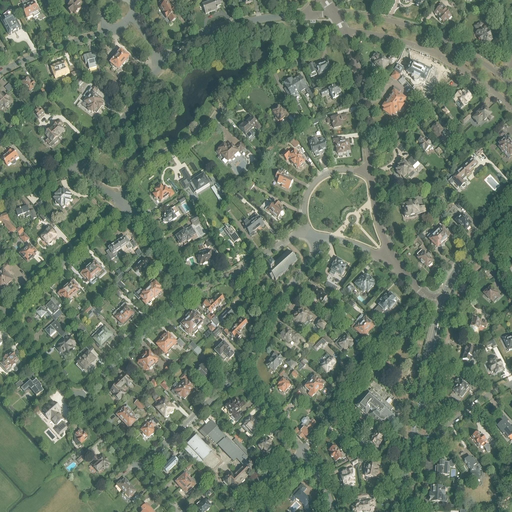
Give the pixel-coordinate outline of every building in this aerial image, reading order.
[(26,19),(32,15),(23,0),(21,1),(22,3),(24,7),(21,9),(26,19)] [(33,2),(30,4),(28,0),(23,0),(32,15),(34,18),(40,14),(33,2)] [(79,8),(82,5),(78,0),(72,0),(72,1),(73,2),(68,6),(69,8),(67,10),(71,15),(73,12),(75,15),(81,10),(79,8)] [(165,0),(159,3),(161,7),(160,8),(167,20),(168,19),(171,23),(176,20),(174,16),(176,15),(175,14),(177,13),(173,8),(172,9),(168,3),(167,4),(165,0)] [(217,8),(221,7),(218,0),(209,0),(211,2),(202,6),(206,15),(218,11),(217,8)] [(447,13),(452,7),(448,3),(445,7),(443,9),(440,7),(434,14),(437,17),(437,18),(444,24),(451,17),(447,13)] [(9,35),(20,29),(11,11),(6,14),(8,19),(2,22),(9,35)] [(489,43),(493,41),(492,39),(492,38),(491,37),(488,32),(488,31),(487,29),(486,29),(485,28),(483,29),(482,27),(480,23),(474,27),(476,30),(477,30),(478,32),(476,34),(478,38),(478,39),(479,41),(480,41),(483,46),(486,44),(487,44),(489,43)] [(119,71),(118,71),(119,70),(120,70),(122,68),(122,67),(126,62),(127,62),(128,60),(128,59),(129,58),(125,55),(125,54),(124,53),(123,53),(121,52),(119,55),(117,53),(115,53),(111,59),(111,60),(112,61),(110,63),(110,64),(110,65),(111,67),(112,68),(111,70),(117,75),(119,71)] [(89,70),(97,68),(95,56),(91,57),(91,55),(84,57),(86,65),(88,65),(89,70)] [(376,55),(372,59),(376,63),(374,64),(382,71),(389,63),(391,65),(396,60),(391,56),(386,61),(385,60),(385,59),(382,57),(381,57),(380,58),(376,55)] [(66,64),(65,64),(65,62),(51,68),(51,70),(51,71),(52,73),(53,74),(54,77),(59,75),(60,76),(61,78),(69,75),(66,67),(67,66),(66,64)] [(411,63),(407,73),(408,74),(412,76),(411,78),(414,79),(413,80),(413,81),(414,81),(414,82),(415,82),(415,83),(416,83),(417,83),(418,82),(418,81),(419,82),(420,79),(425,81),(427,82),(431,72),(429,72),(429,71),(423,69),(424,68),(422,67),(421,68),(419,67),(419,66),(417,65),(416,66),(411,63)] [(330,66),(329,66),(328,66),(328,65),(327,64),(324,65),(322,66),(321,65),(315,68),(314,65),(307,69),(311,77),(316,75),(315,72),(316,71),(319,78),(321,77),(322,77),(327,75),(333,73),(331,70),(332,69),(331,68),(330,66)] [(393,71),(395,72),(399,75),(403,70),(396,66),(393,71)] [(73,80),(81,77),(79,71),(71,74),(73,80)] [(396,81),(399,77),(400,76),(399,75),(395,72),(391,77),(396,81)] [(76,88),(84,81),(80,77),(73,85),(76,88)] [(310,90),(307,84),(305,85),(299,77),(293,82),(298,91),(300,94),(305,90),(307,92),(310,90)] [(34,88),(36,87),(32,82),(31,83),(27,79),(24,81),(23,81),(21,82),(21,83),(21,84),(28,93),(30,95),(33,93),(32,91),(34,88)] [(298,91),(293,82),(291,80),(284,84),(292,96),(298,91)] [(315,95),(320,93),(322,98),(330,94),(331,96),(333,100),(341,96),(337,86),(328,90),(322,92),(320,87),(318,88),(314,90),(313,91),(315,95)] [(401,109),(402,106),(401,105),(404,100),(400,97),(401,95),(399,94),(400,92),(394,88),(391,92),(393,93),(390,98),(391,98),(388,103),(387,103),(384,105),(383,108),(386,110),(384,112),(387,115),(390,116),(391,114),(394,115),(397,111),(399,112),(401,109)] [(104,103),(102,101),(94,95),(96,92),(91,89),(87,95),(89,96),(87,99),(84,102),(89,106),(88,108),(89,109),(88,110),(91,113),(92,111),(96,114),(99,110),(100,110),(103,106),(102,106),(104,103)] [(316,97),(315,95),(313,91),(308,94),(313,102),(317,100),(315,97),(316,97)] [(460,93),(453,100),(455,102),(456,103),(455,103),(460,110),(464,106),(466,106),(467,105),(467,104),(468,103),(471,99),(470,97),(470,96),(469,94),(468,94),(467,95),(465,92),(464,93),(463,92),(460,94),(460,93)] [(5,108),(10,104),(8,101),(10,99),(6,95),(4,97),(2,95),(0,96),(0,106),(1,107),(3,105),(5,108)] [(298,105),(297,103),(294,98),(289,101),(293,105),(294,105),(295,107),(298,105)] [(272,112),(272,113),(276,118),(275,119),(277,122),(279,120),(279,121),(283,118),(284,117),(287,120),(288,119),(292,124),(294,122),(290,117),(283,109),(282,110),(279,107),(275,110),(274,110),(273,110),(272,110),(272,111),(272,112)] [(477,115),(472,119),(477,125),(482,120),(483,121),(487,118),(490,121),(493,118),(490,115),(491,115),(490,114),(491,113),(489,111),(488,111),(487,111),(484,107),(477,114),(477,115)] [(445,108),(442,110),(449,118),(451,116),(445,108)] [(39,119),(44,114),(40,110),(38,111),(37,110),(35,112),(36,113),(35,114),(39,119)] [(471,117),(468,114),(460,121),(463,124),(471,117)] [(342,121),(345,120),(344,116),(331,119),(331,118),(327,119),(328,124),(332,123),(334,129),(342,127),(341,122),(342,122),(342,121)] [(258,132),(261,129),(252,118),(245,124),(252,131),(254,129),(258,132)] [(294,122),(292,124),(296,128),(302,123),(297,119),(294,122)] [(56,140),(64,132),(61,128),(64,125),(60,121),(59,121),(57,123),(57,124),(50,131),(50,130),(48,132),(48,133),(45,136),(48,139),(46,142),(51,148),(57,141),(56,140)] [(252,131),(245,124),(244,125),(244,124),(239,128),(246,136),(252,131)] [(443,127),(441,129),(437,124),(431,129),(435,133),(434,134),(442,142),(445,138),(442,135),(443,135),(447,132),(446,132),(449,129),(445,124),(442,127),(443,127)] [(431,151),(433,149),(425,138),(423,140),(422,138),(421,139),(420,139),(419,139),(419,140),(418,141),(419,141),(418,142),(421,146),(420,147),(424,153),(429,149),(431,151)] [(318,143),(317,139),(309,142),(310,146),(309,146),(312,153),(313,153),(314,155),(318,154),(323,153),(323,152),(327,150),(326,148),(327,148),(324,141),(318,143)] [(511,142),(509,139),(507,140),(506,139),(502,142),(500,144),(502,146),(499,148),(500,149),(503,153),(503,152),(508,158),(511,154),(511,142)] [(295,148),(299,145),(294,140),(291,143),(295,148)] [(340,141),(333,142),(334,145),(336,145),(337,150),(336,150),(336,153),(338,153),(338,155),(343,154),(347,153),(346,152),(349,152),(349,151),(350,151),(349,147),(348,148),(348,142),(345,143),(345,141),(340,141)] [(241,153),(245,149),(240,144),(237,147),(238,148),(236,149),(233,146),(232,147),(229,144),(226,147),(224,145),(223,146),(221,146),(220,147),(219,150),(216,153),(220,156),(221,155),(228,163),(230,160),(232,160),(234,159),(234,157),(240,152),(241,153)] [(402,153),(407,149),(402,144),(398,148),(402,153)] [(445,154),(443,152),(439,148),(435,151),(439,156),(441,154),(442,156),(441,157),(443,159),(445,157),(444,156),(445,156),(444,154),(445,154)] [(15,160),(18,158),(13,151),(2,159),(7,166),(11,164),(12,165),(14,165),(16,164),(16,162),(15,161),(15,160)] [(303,164),(305,162),(303,160),(304,159),(300,154),(298,155),(295,152),(295,153),(294,152),(293,153),(293,154),(291,156),(287,153),(282,157),(287,162),(289,160),(291,162),(290,163),(293,166),(294,166),(298,169),(299,167),(301,168),(303,166),(303,164)] [(412,177),(414,176),(413,172),(410,168),(412,167),(413,168),(417,163),(412,158),(407,162),(408,163),(406,165),(403,161),(398,166),(398,167),(395,170),(396,171),(395,171),(397,173),(396,174),(400,177),(401,177),(403,179),(404,178),(405,179),(407,177),(408,177),(412,177)] [(455,175),(448,181),(451,185),(454,182),(459,189),(461,188),(461,187),(461,188),(462,188),(463,188),(464,188),(465,187),(465,186),(465,185),(464,184),(465,184),(468,181),(466,178),(471,174),(469,171),(477,164),(473,159),(455,175)] [(279,172),(275,170),(272,177),(279,180),(277,183),(282,186),(282,187),(288,190),(293,181),(286,178),(287,176),(282,174),(279,173),(279,172)] [(194,193),(209,184),(203,174),(192,181),(186,172),(182,174),(185,179),(181,182),(185,190),(190,187),(194,193)] [(175,187),(171,190),(168,192),(165,187),(162,189),(160,185),(156,189),(156,190),(154,191),(156,193),(155,194),(153,196),(154,196),(154,198),(155,199),(156,199),(159,203),(168,196),(170,198),(170,197),(171,199),(175,196),(174,195),(178,191),(175,187)] [(222,200),(216,190),(217,190),(214,186),(211,188),(219,201),(222,200)] [(70,194),(69,193),(68,192),(67,192),(66,193),(64,191),(61,193),(60,192),(56,196),(57,198),(54,200),(56,202),(55,202),(55,203),(55,204),(55,205),(56,206),(57,206),(58,206),(59,205),(63,210),(73,201),(69,197),(70,196),(69,195),(70,194)] [(283,217),(284,216),(283,214),(283,213),(283,212),(281,210),(282,208),(273,201),(271,199),(269,201),(271,202),(272,203),(271,204),(269,206),(266,209),(274,216),(273,217),(275,219),(276,218),(278,219),(280,217),(281,217),(283,217)] [(419,215),(426,213),(424,207),(419,208),(417,202),(403,205),(402,206),(402,208),(404,208),(405,214),(404,215),(405,218),(406,218),(419,215)] [(27,218),(31,216),(27,207),(16,212),(18,217),(25,214),(27,218)] [(177,219),(174,216),(178,213),(175,208),(167,213),(168,214),(163,217),(164,219),(164,220),(163,221),(163,222),(163,223),(164,223),(165,224),(166,224),(167,224),(169,223),(170,225),(174,222),(173,221),(177,219)] [(12,234),(16,231),(8,223),(9,222),(6,215),(0,216),(0,223),(2,222),(5,226),(5,227),(12,234)] [(264,227),(264,226),(264,225),(256,215),(251,218),(252,219),(250,220),(257,230),(261,227),(261,228),(262,228),(263,228),(264,228),(264,227)] [(193,225),(199,221),(195,216),(190,220),(193,225)] [(439,216),(437,218),(433,222),(436,226),(440,222),(439,220),(441,218),(439,216)] [(468,222),(468,221),(468,220),(467,218),(466,219),(466,218),(465,219),(462,216),(461,218),(459,216),(456,218),(458,220),(457,221),(456,222),(458,224),(458,225),(458,226),(461,228),(462,228),(464,230),(465,229),(466,230),(470,227),(469,226),(470,224),(468,222)] [(254,232),(257,230),(250,220),(247,222),(247,221),(242,225),(250,236),(251,236),(252,236),(252,237),(253,237),(253,236),(254,236),(254,235),(254,234),(254,233),(254,232)] [(226,229),(223,231),(234,244),(240,239),(231,227),(229,229),(225,225),(224,226),(226,229)] [(51,242),(56,237),(53,233),(55,231),(50,226),(48,228),(50,230),(49,231),(48,231),(49,232),(47,233),(46,233),(47,234),(41,239),(48,245),(49,245),(50,246),(51,245),(51,243),(51,242)] [(191,227),(176,238),(179,242),(178,242),(178,243),(178,244),(179,244),(180,244),(181,244),(181,245),(183,244),(184,246),(188,243),(191,240),(190,238),(196,234),(191,227)] [(19,237),(24,232),(20,228),(16,232),(18,234),(18,235),(19,237)] [(444,243),(447,239),(448,238),(447,238),(449,236),(448,235),(449,234),(444,229),(443,230),(442,229),(440,231),(439,231),(436,234),(444,243)] [(441,246),(444,243),(436,234),(432,238),(433,238),(430,241),(432,243),(431,244),(435,248),(436,247),(437,248),(439,246),(440,245),(441,246)] [(20,239),(25,244),(29,240),(24,235),(20,239)] [(424,244),(422,242),(417,237),(412,243),(414,245),(417,242),(421,246),(424,244)] [(117,243),(121,250),(129,244),(127,241),(128,241),(126,238),(125,238),(117,243)] [(116,253),(121,250),(117,243),(108,249),(109,251),(107,253),(108,255),(104,258),(108,263),(112,260),(112,261),(116,258),(116,257),(117,257),(117,256),(117,255),(116,254),(116,253)] [(18,254),(27,263),(32,259),(31,258),(36,254),(27,245),(22,250),(18,254)] [(427,256),(424,254),(421,251),(417,255),(419,258),(418,259),(421,262),(420,262),(421,263),(420,263),(423,266),(424,265),(426,268),(427,267),(428,268),(432,264),(431,263),(432,262),(430,260),(430,259),(431,258),(429,255),(428,256),(427,256)] [(214,260),(213,256),(211,252),(207,254),(206,252),(201,254),(202,255),(197,257),(200,265),(203,264),(203,266),(208,264),(207,263),(214,260)] [(292,254),(291,255),(288,252),(282,257),(282,256),(281,256),(281,257),(279,259),(279,258),(278,259),(276,261),(275,261),(276,262),(274,264),(274,263),(273,264),(274,265),(272,267),(271,266),(270,266),(268,263),(265,266),(267,269),(268,270),(267,271),(269,274),(267,275),(272,281),(274,279),(276,281),(283,275),(284,276),(284,275),(286,273),(287,273),(287,272),(289,270),(289,271),(290,270),(289,270),(292,268),(291,267),(294,265),(295,265),(294,264),(297,262),(294,258),(295,257),(296,258),(296,257),(294,255),(292,254)] [(146,268),(149,265),(144,259),(133,269),(136,272),(138,270),(141,274),(147,268),(146,268)] [(346,267),(344,265),(345,265),(337,260),(336,263),(335,262),(334,263),(332,262),(330,266),(332,266),(333,267),(329,273),(334,276),(335,273),(343,278),(346,273),(344,272),(344,271),(346,267)] [(90,265),(87,267),(98,279),(98,280),(106,273),(103,270),(101,271),(99,268),(100,267),(96,262),(91,266),(90,265)] [(3,272),(0,274),(0,288),(1,290),(5,286),(6,287),(12,281),(9,277),(8,278),(5,274),(10,270),(6,265),(0,269),(0,270),(2,272),(3,272)] [(85,271),(81,275),(85,280),(86,279),(89,282),(90,282),(92,285),(98,279),(87,267),(84,270),(85,271)] [(374,283),(370,279),(371,279),(367,275),(365,277),(365,276),(362,279),(361,278),(355,285),(363,293),(365,291),(367,293),(374,286),(373,284),(374,283)] [(147,291),(154,298),(155,299),(158,295),(159,296),(160,296),(161,296),(161,295),(162,295),(162,294),(162,293),(161,292),(159,290),(160,288),(156,283),(153,280),(150,284),(151,285),(149,287),(150,288),(147,291)] [(78,296),(80,293),(79,291),(76,288),(77,287),(73,282),(69,286),(68,285),(65,287),(73,297),(76,294),(78,296)] [(120,282),(117,285),(123,291),(126,288),(120,282)] [(349,284),(343,289),(348,294),(353,288),(349,284)] [(70,300),(73,297),(65,287),(62,290),(63,291),(58,295),(63,300),(64,299),(67,302),(69,304),(71,302),(70,300)] [(499,295),(491,287),(484,294),(493,304),(500,297),(498,296),(499,295)] [(325,303),(328,300),(326,298),(326,297),(323,295),(324,293),(319,290),(318,291),(315,288),(314,289),(313,289),(312,291),(312,292),(312,293),(311,294),(314,296),(313,298),(314,299),(317,302),(319,300),(322,302),(323,301),(325,303)] [(154,298),(147,291),(144,293),(140,290),(134,296),(138,300),(141,298),(144,302),(143,303),(146,306),(147,305),(149,306),(152,303),(150,302),(154,298)] [(341,299),(344,296),(345,296),(347,294),(343,290),(340,292),(341,293),(338,295),(341,299)] [(374,312),(379,317),(387,308),(389,310),(394,305),(392,303),(395,300),(394,299),(396,298),(393,295),(391,296),(390,295),(387,298),(386,297),(381,302),(382,303),(379,306),(374,312)] [(215,309),(217,307),(218,306),(219,306),(222,303),(221,303),(224,300),(220,296),(213,302),(212,301),(210,304),(215,309)] [(58,304),(54,299),(53,298),(42,308),(41,307),(35,313),(41,319),(47,313),(52,318),(59,311),(57,308),(58,308),(59,308),(61,306),(58,303),(58,304)] [(215,309),(210,304),(207,301),(203,305),(206,309),(206,310),(210,314),(215,309)] [(125,304),(118,310),(128,320),(130,318),(131,319),(133,317),(132,316),(133,315),(134,314),(135,313),(135,312),(134,311),(133,311),(131,311),(131,310),(130,311),(127,309),(128,308),(125,304)] [(309,322),(310,322),(311,322),(312,321),(312,320),(312,319),(312,318),(307,314),(307,313),(305,311),(304,311),(302,309),(301,310),(300,309),(298,311),(299,313),(297,315),(296,314),(294,316),(295,318),(292,321),(297,324),(298,323),(298,324),(298,325),(299,326),(300,326),(301,326),(301,325),(302,326),(306,321),(309,322)] [(118,310),(113,316),(116,319),(116,318),(119,322),(118,323),(119,323),(118,325),(119,326),(120,326),(121,326),(122,326),(123,325),(124,324),(125,325),(127,323),(126,322),(128,320),(118,310)] [(221,323),(223,321),(225,323),(234,315),(233,314),(233,313),(231,311),(230,311),(229,310),(223,316),(222,315),(220,317),(221,318),(220,319),(221,319),(219,321),(216,317),(213,319),(211,321),(213,323),(217,327),(221,323)] [(55,322),(56,321),(62,315),(59,311),(52,318),(55,322)] [(84,316),(88,313),(85,311),(82,314),(77,318),(76,317),(74,319),(78,324),(80,322),(86,318),(84,316)] [(186,318),(187,319),(196,328),(200,325),(201,326),(203,323),(201,321),(202,320),(196,314),(195,315),(193,313),(191,315),(190,314),(186,318)] [(374,326),(361,313),(355,319),(357,320),(359,322),(369,332),(374,326)] [(492,316),(489,320),(494,324),(498,319),(492,316)] [(198,330),(196,328),(187,319),(179,327),(184,333),(185,332),(189,336),(190,335),(191,335),(190,334),(193,332),(194,334),(198,330)] [(474,333),(476,328),(478,329),(479,325),(485,327),(486,322),(483,321),(482,323),(480,322),(481,321),(472,319),(470,327),(469,331),(474,333)] [(247,324),(247,323),(245,321),(244,321),(243,320),(241,323),(240,322),(238,324),(239,325),(230,334),(234,338),(237,341),(238,340),(239,340),(241,339),(241,337),(241,336),(240,335),(239,334),(241,331),(243,329),(243,330),(246,327),(245,327),(247,324)] [(323,332),(328,325),(320,320),(315,326),(316,327),(316,328),(318,329),(319,329),(323,332)] [(369,332),(359,322),(357,320),(353,324),(354,325),(352,327),(355,330),(355,329),(363,337),(369,332)] [(61,338),(67,333),(56,321),(44,331),(50,337),(56,332),(61,338)] [(215,329),(217,327),(213,323),(208,328),(212,332),(215,330),(215,329)] [(76,328),(82,334),(86,330),(81,324),(76,328)] [(108,333),(105,329),(103,328),(100,330),(99,330),(96,332),(105,342),(107,340),(109,341),(111,339),(110,338),(113,335),(110,332),(110,333),(109,332),(108,333)] [(216,339),(222,333),(218,329),(212,334),(216,339)] [(291,340),(296,343),(297,342),(298,342),(299,341),(299,340),(300,339),(295,335),(287,329),(285,331),(283,333),(282,333),(281,335),(280,337),(284,341),(284,340),(288,343),(289,342),(290,342),(291,341),(291,340)] [(104,343),(105,342),(96,332),(91,338),(97,344),(97,345),(99,348),(102,345),(103,346),(105,344),(104,343)] [(185,345),(180,339),(176,343),(170,337),(168,335),(165,337),(165,336),(162,339),(171,349),(174,346),(175,346),(176,345),(177,347),(179,345),(182,348),(185,345)] [(334,344),(328,339),(324,335),(322,337),(326,341),(332,347),(334,344)] [(68,336),(64,340),(57,347),(58,348),(56,350),(62,356),(66,353),(68,355),(69,354),(69,355),(75,349),(74,347),(77,344),(68,336)] [(353,345),(353,344),(352,343),(352,342),(351,340),(349,338),(348,338),(346,336),(338,344),(340,346),(339,347),(342,349),(343,348),(344,350),(348,347),(350,348),(351,348),(353,346),(353,345)] [(171,349),(162,339),(161,339),(158,342),(159,343),(157,345),(159,347),(159,348),(165,354),(166,355),(168,352),(171,349)] [(328,344),(322,339),(313,348),(317,351),(321,347),(323,349),(328,344)] [(496,345),(493,340),(485,345),(487,348),(491,346),(492,347),(496,345)] [(315,345),(314,344),(310,341),(308,344),(306,346),(309,348),(307,350),(309,352),(311,349),(312,347),(315,345)] [(192,352),(194,350),(197,347),(192,343),(189,346),(187,348),(192,352)] [(226,347),(227,346),(224,343),(221,345),(221,344),(220,344),(219,344),(217,346),(217,347),(217,348),(218,348),(215,352),(220,357),(223,354),(229,360),(234,355),(226,347)] [(470,362),(474,349),(470,348),(471,347),(465,345),(464,348),(465,349),(462,360),(470,362)] [(198,356),(202,352),(198,347),(193,352),(198,356)] [(155,365),(158,362),(157,361),(148,352),(143,357),(152,367),(155,364),(155,365)] [(0,364),(1,366),(0,366),(0,367),(3,371),(5,370),(6,372),(10,368),(11,370),(16,366),(15,365),(19,361),(16,358),(16,357),(16,356),(14,354),(13,354),(12,353),(8,357),(8,356),(3,360),(4,361),(0,364)] [(92,364),(93,364),(94,362),(95,361),(95,360),(88,353),(80,361),(79,362),(78,363),(85,371),(85,370),(86,370),(88,368),(88,367),(92,364)] [(281,363),(283,361),(281,359),(282,358),(278,355),(278,356),(275,354),(272,358),(266,366),(267,367),(269,369),(270,368),(274,372),(279,366),(280,366),(282,364),(281,363)] [(324,357),(327,361),(325,362),(321,365),(322,366),(320,367),(327,373),(328,372),(329,373),(332,369),(331,368),(333,367),(332,367),(336,363),(334,361),(334,359),(333,359),(331,357),(330,358),(327,355),(324,357)] [(495,356),(491,358),(492,360),(488,362),(490,365),(488,366),(491,373),(493,371),(495,375),(503,370),(501,367),(503,367),(499,360),(498,361),(495,356)] [(152,367),(143,357),(142,357),(138,361),(138,363),(138,364),(146,373),(147,372),(147,373),(149,370),(152,367)] [(290,368),(295,362),(290,358),(285,364),(290,368)] [(173,370),(175,369),(178,366),(173,362),(170,364),(169,366),(173,370)] [(207,376),(211,372),(203,364),(199,369),(200,370),(197,374),(204,381),(208,377),(207,376)] [(290,377),(293,380),(295,378),(298,375),(297,374),(298,374),(294,371),(290,377)] [(128,387),(132,383),(125,376),(124,377),(122,376),(120,378),(121,380),(112,389),(112,390),(111,392),(114,395),(114,396),(115,397),(114,398),(118,401),(118,400),(119,401),(126,394),(123,391),(123,390),(120,387),(122,386),(123,384),(124,383),(128,387)] [(320,391),(322,388),(321,387),(324,384),(317,378),(317,379),(315,376),(310,382),(318,390),(319,390),(320,391)] [(290,384),(291,383),(285,379),(284,381),(283,380),(277,386),(279,388),(278,389),(279,390),(279,391),(281,392),(282,392),(283,392),(284,391),(285,392),(291,385),(290,384)] [(466,391),(469,386),(459,379),(459,380),(457,379),(455,381),(456,382),(455,384),(455,385),(454,386),(456,387),(453,392),(462,398),(466,391)] [(30,382),(22,389),(25,392),(29,388),(37,397),(43,391),(41,388),(42,387),(36,380),(32,384),(30,382)] [(155,388),(159,385),(154,380),(151,383),(153,385),(151,387),(153,390),(155,388)] [(318,390),(310,382),(307,380),(305,382),(307,384),(304,387),(310,392),(308,394),(312,397),(314,395),(315,395),(316,393),(318,390)] [(20,381),(13,388),(16,391),(23,385),(20,381)] [(165,385),(166,384),(164,381),(160,385),(166,391),(169,389),(165,385)] [(192,394),(195,392),(191,388),(193,387),(188,382),(187,383),(185,381),(180,386),(177,383),(189,396),(191,393),(192,394)] [(184,400),(189,396),(177,383),(174,387),(176,389),(172,392),(176,396),(177,395),(180,399),(182,398),(184,400)] [(389,399),(386,402),(371,390),(360,403),(355,400),(352,403),(356,407),(365,415),(372,421),(373,420),(375,422),(375,421),(379,424),(384,425),(386,423),(390,426),(391,425),(393,426),(397,421),(396,419),(397,418),(390,412),(393,409),(389,405),(392,401),(389,399)] [(166,400),(163,403),(160,400),(161,399),(156,394),(153,396),(154,397),(155,397),(157,399),(155,400),(157,402),(158,402),(170,414),(174,410),(171,406),(171,405),(170,404),(169,404),(166,400)] [(169,415),(170,414),(158,402),(157,402),(155,400),(157,399),(155,397),(154,397),(153,396),(154,398),(153,399),(157,403),(156,404),(158,407),(156,409),(165,418),(166,418),(168,418),(169,416),(169,415)] [(143,404),(141,401),(139,400),(134,404),(138,408),(142,404),(143,404)] [(238,412),(239,410),(240,411),(240,410),(239,410),(245,404),(242,401),(239,404),(237,402),(235,404),(235,403),(234,404),(232,402),(230,404),(229,403),(227,406),(227,407),(230,411),(228,412),(229,412),(228,413),(228,414),(228,415),(229,415),(230,416),(231,416),(232,415),(233,416),(232,418),(236,423),(241,418),(237,413),(238,412)] [(54,404),(43,413),(49,421),(51,419),(57,426),(63,420),(57,413),(60,411),(54,404)] [(123,422),(132,413),(133,413),(130,410),(131,410),(128,406),(118,416),(118,417),(120,419),(123,422)] [(136,415),(135,416),(132,413),(123,422),(127,426),(128,428),(129,428),(138,420),(140,417),(139,416),(136,415)] [(363,426),(367,422),(361,417),(358,421),(363,426)] [(248,431),(256,423),(252,418),(249,420),(246,423),(246,424),(244,426),(248,431)] [(308,438),(307,437),(310,434),(308,432),(310,430),(310,429),(314,425),(310,422),(309,423),(307,422),(307,421),(305,419),(304,419),(302,422),(302,423),(303,424),(301,426),(302,427),(303,429),(301,432),(297,429),(294,433),(298,436),(301,439),(302,438),(306,440),(308,438)] [(156,426),(152,422),(148,425),(145,427),(145,428),(141,431),(144,434),(143,435),(143,436),(144,437),(146,437),(146,436),(148,439),(152,435),(152,436),(155,433),(155,432),(153,430),(156,426)] [(242,465),(232,475),(230,474),(223,481),(229,487),(230,486),(234,490),(251,473),(249,471),(252,469),(251,468),(254,466),(249,461),(247,463),(244,461),(247,459),(244,456),(238,450),(237,448),(236,449),(233,445),(230,441),(230,442),(226,439),(227,438),(211,422),(200,433),(205,439),(208,436),(218,446),(234,461),(236,459),(242,465)] [(511,428),(506,422),(503,424),(502,423),(499,426),(508,438),(511,436),(511,428)] [(63,423),(55,430),(60,435),(67,428),(63,423)] [(259,430),(261,427),(256,423),(248,431),(253,435),(255,433),(256,434),(259,430)] [(74,434),(74,435),(74,439),(74,440),(74,441),(75,442),(78,446),(81,443),(82,444),(88,438),(84,433),(83,433),(81,431),(80,431),(79,430),(76,432),(75,433),(74,434)] [(385,436),(381,434),(380,433),(378,432),(377,431),(377,432),(375,430),(368,441),(371,443),(370,444),(373,447),(374,446),(375,447),(376,448),(378,448),(383,440),(382,440),(385,436)] [(487,452),(490,452),(489,446),(486,445),(486,444),(485,443),(486,442),(481,434),(479,435),(477,432),(476,433),(475,433),(473,434),(473,436),(472,437),(480,447),(482,445),(483,447),(484,447),(486,450),(486,451),(487,452)] [(188,446),(184,450),(199,465),(203,462),(202,460),(211,452),(212,452),(196,436),(187,445),(188,446)] [(271,450),(272,449),(271,447),(273,446),(270,444),(272,442),(269,440),(268,441),(265,439),(257,447),(261,451),(263,450),(267,454),(268,452),(268,453),(271,450)] [(494,450),(499,446),(495,441),(491,445),(494,450)] [(343,460),(346,458),(343,454),(341,454),(340,454),(336,447),(334,448),(334,447),(330,449),(330,450),(329,450),(331,455),(331,456),(331,457),(332,458),(333,458),(336,462),(337,463),(340,462),(339,460),(342,459),(343,460)] [(346,457),(349,462),(356,458),(351,454),(349,456),(348,454),(346,455),(348,457),(346,457)] [(96,462),(92,465),(94,467),(100,474),(105,469),(106,469),(107,469),(108,469),(109,469),(109,467),(110,466),(109,466),(109,465),(110,464),(102,455),(98,459),(95,455),(92,458),(96,462)] [(181,465),(185,461),(181,456),(176,461),(176,459),(175,459),(174,458),(162,469),(163,470),(163,471),(164,471),(166,474),(176,465),(177,464),(178,462),(181,465)] [(479,470),(482,468),(474,457),(472,459),(470,457),(464,461),(472,471),(471,475),(470,475),(470,480),(479,482),(480,474),(479,474),(479,470)] [(457,467),(451,458),(447,460),(453,469),(457,467)] [(437,475),(439,475),(443,475),(443,476),(448,476),(448,473),(450,473),(450,467),(448,467),(448,464),(443,464),(443,463),(437,463),(437,467),(437,475)] [(379,467),(376,467),(375,466),(374,467),(370,466),(370,465),(368,465),(367,465),(364,465),(364,468),(366,469),(365,476),(371,477),(371,478),(374,478),(377,479),(377,475),(378,475),(378,471),(379,467)] [(353,469),(353,468),(340,473),(341,476),(340,476),(341,479),(340,479),(340,480),(340,482),(341,482),(342,482),(344,487),(349,486),(348,483),(352,481),(351,476),(352,475),(353,474),(353,473),(353,469)] [(181,489),(190,480),(185,474),(182,478),(181,478),(180,479),(180,480),(176,483),(178,485),(178,486),(180,488),(181,489)] [(117,485),(123,493),(126,490),(124,488),(129,484),(125,480),(124,481),(121,483),(120,483),(119,482),(117,484),(117,485)] [(190,480),(181,489),(186,494),(190,491),(192,489),(195,486),(190,480)] [(126,490),(123,493),(129,499),(136,492),(129,484),(124,488),(126,490)] [(298,501),(299,501),(304,506),(305,511),(312,511),(312,510),(313,510),(311,502),(302,494),(306,489),(302,485),(294,493),(295,494),(291,497),(295,500),(295,499),(298,501)] [(202,494),(206,498),(211,493),(207,489),(202,494)] [(361,495),(362,495),(361,494),(356,495),(356,496),(355,496),(355,500),(359,499),(359,501),(358,501),(358,502),(355,502),(355,504),(353,504),(354,507),(351,507),(351,511),(361,511),(363,511),(362,503),(362,499),(361,495)] [(134,501),(132,502),(135,505),(141,500),(138,495),(133,500),(134,501)] [(209,509),(211,508),(207,504),(210,502),(208,500),(201,506),(200,505),(198,504),(196,505),(198,507),(197,507),(198,508),(197,509),(197,510),(198,511),(205,511),(207,511),(208,511),(209,511),(209,509)] [(362,503),(363,511),(368,511),(367,511),(374,511),(374,502),(362,503)]
